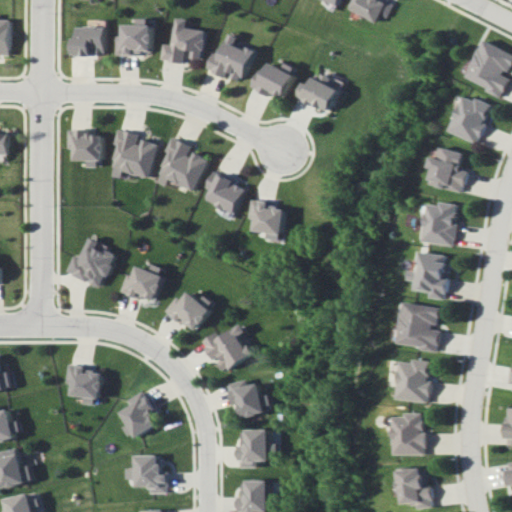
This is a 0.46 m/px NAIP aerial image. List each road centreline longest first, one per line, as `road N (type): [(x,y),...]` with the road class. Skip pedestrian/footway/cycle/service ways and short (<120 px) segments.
road 1 (residential): [(511,171),(496,214),(471,442),(478,511)]
road 2 (residential): [(44,0),(43,322)]
road 3 (residential): [(0,94),(147,96),(227,118),(288,150)]
road 4 (residential): [(0,324),(128,328),(178,366)]
road 5 (residential): [(209,511),(201,414),(178,366)]
